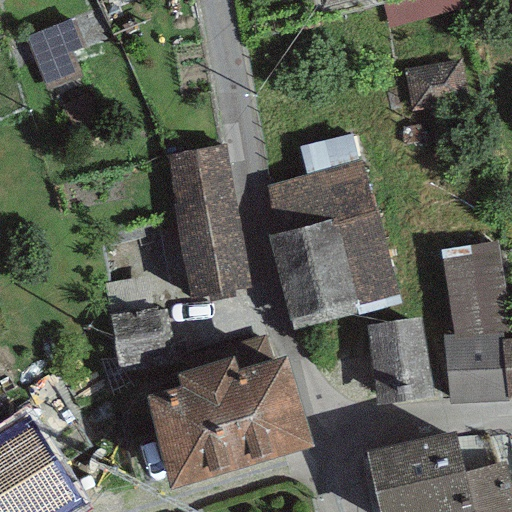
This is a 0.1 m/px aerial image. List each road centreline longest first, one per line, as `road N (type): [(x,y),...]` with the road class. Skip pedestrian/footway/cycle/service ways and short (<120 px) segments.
road 1 (residential): [(215,0),(271,292),(328,430)]
road 2 (residential): [(511,404),(328,430)]
